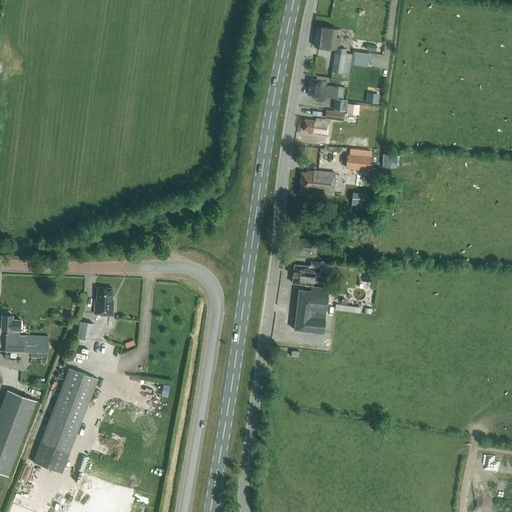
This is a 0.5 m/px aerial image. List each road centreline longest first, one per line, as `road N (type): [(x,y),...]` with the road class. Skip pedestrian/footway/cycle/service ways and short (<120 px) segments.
road 1 (primary): [(208,511),(293,0)]
road 2 (unclassified): [(245,511),(282,168),(310,0)]
road 3 (tertiary): [(183,511),(214,313),(206,278),(177,266),(0,266)]
